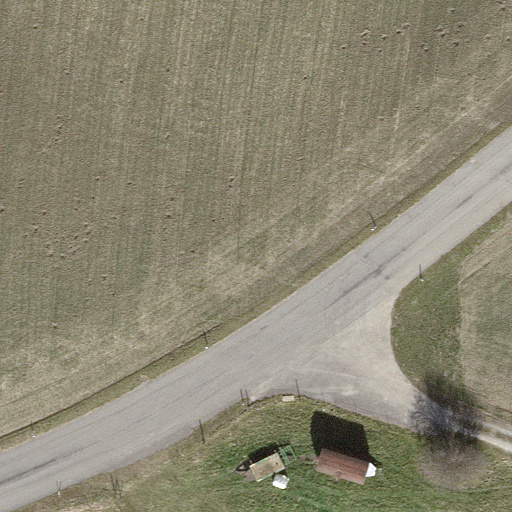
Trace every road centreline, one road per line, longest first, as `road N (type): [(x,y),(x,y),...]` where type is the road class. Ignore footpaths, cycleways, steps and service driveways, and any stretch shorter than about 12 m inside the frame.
road 1 (tertiary): [(0,472),(258,363),(511,180)]
road 2 (track): [(258,363),(511,447)]
